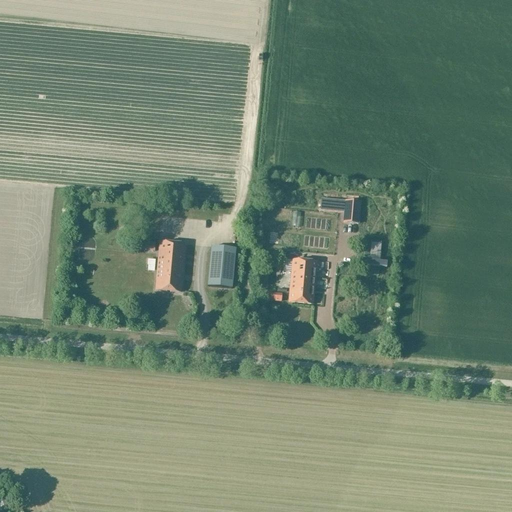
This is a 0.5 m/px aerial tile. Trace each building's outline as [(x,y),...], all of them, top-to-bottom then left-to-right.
[(344,223),(359,225),(360,203),(322,200),(321,210),(346,212),(344,223)] [(196,223),(206,223),(205,206),(196,207),(196,223)] [(156,290),(181,293),(186,244),(161,243),(156,290)] [(235,250),(211,248),(207,287),(231,290),(235,250)] [(313,306),(317,263),(293,260),(289,303),(313,306)] [(266,294),(265,302),(274,303),(275,295),(266,294)]
